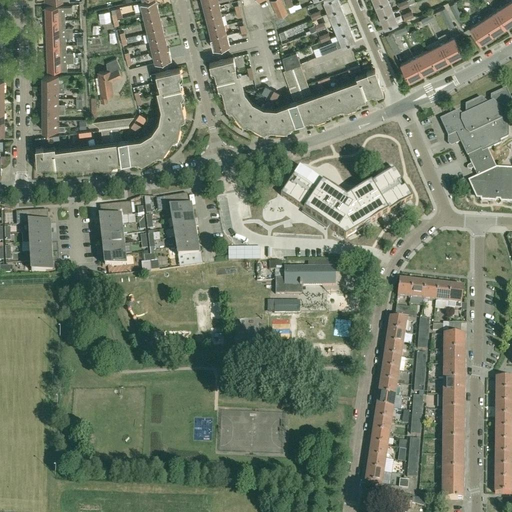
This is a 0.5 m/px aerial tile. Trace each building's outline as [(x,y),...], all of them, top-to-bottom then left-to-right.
[(142,12),(158,8),(156,2),(155,2),(154,0),(148,0),(140,2),(142,12)] [(219,5),(217,0),(201,0),(203,9),(219,5)] [(272,0),(280,16),(287,13),(281,0),(257,0),(258,2),(262,0),(272,0)] [(337,0),(325,0),(323,1),(328,12),(341,7),(337,0)] [(374,5),(379,17),(392,11),(387,0),(374,5)] [(408,5),(408,4),(406,0),(405,0),(398,3),(400,9),(408,5)] [(290,7),(292,12),(304,8),(302,2),(290,7)] [(455,3),(449,5),(454,14),(459,11),(458,9),(455,3)] [(511,10),(507,3),(494,11),(504,27),(511,21),(511,10)] [(121,18),(138,14),(136,4),(119,8),(121,18)] [(221,15),(219,5),(203,9),(206,19),(221,15)] [(71,6),(45,7),(45,20),(65,19),(65,12),(71,11),(71,6)] [(332,24),(345,18),(341,7),(328,12),(332,24)] [(160,18),(158,8),(142,12),(145,22),(160,18)] [(445,8),(440,10),(445,19),(450,17),(445,8)] [(321,16),(321,15),(319,10),(310,15),(312,19),(321,16)] [(397,23),(392,11),(379,17),(384,28),(397,23)] [(404,20),(413,16),(411,11),(402,14),(404,20)] [(459,11),(454,14),(458,23),(463,20),(459,11)] [(504,27),(494,11),(482,19),(492,35),(504,27)] [(423,24),(431,20),(434,18),(432,13),(420,19),(423,24)] [(224,25),(221,15),(206,19),(208,29),(224,25)] [(450,17),(445,19),(449,29),(454,26),(450,17)] [(160,18),(145,22),(147,32),(163,28),(160,18)] [(345,18),(332,24),(337,35),(350,29),(345,18)] [(65,19),(45,20),(46,33),(72,32),(72,27),(65,27),(65,19)] [(469,27),(479,43),(492,35),(482,19),(469,27)] [(326,27),(325,26),(323,21),(314,25),(316,31),(326,27)] [(226,35),(224,25),(208,29),(211,39),(226,35)] [(407,31),(405,26),(394,31),(396,36),(407,31)] [(165,38),(163,28),(147,32),(150,42),(165,38)] [(350,29),(337,35),(339,38),(318,47),(321,55),(355,41),(350,29)] [(414,42),(420,39),(415,30),(410,32),(414,42)] [(72,32),(46,33),(46,45),(66,45),(66,37),(72,37),(72,32)] [(330,38),(330,37),(328,32),(319,36),(321,42),(330,38)] [(229,45),(226,35),(211,39),(210,39),(212,49),(229,45)] [(448,60),(462,53),(454,37),(440,44),(448,60)] [(167,48),(165,38),(150,42),(152,52),(169,48),(169,47),(167,48)] [(448,60),(440,44),(427,51),(435,67),(448,60)] [(66,45),(46,45),(47,58),(73,57),(73,52),(66,52),(66,45)] [(169,48),(152,52),(155,62),(170,59),(169,55),(171,55),(169,48)] [(435,67),(427,51),(413,57),(421,74),(435,67)] [(284,69),(285,70),(300,64),(296,52),(282,57),(284,69)] [(73,57),(47,58),(47,71),(67,70),(67,62),(73,62),(73,57)] [(249,103),(241,92),(237,76),(234,76),(231,66),(235,66),(233,57),(209,63),(210,68),(214,70),(218,86),(221,88),(226,107),(230,108),(242,123),(246,122),(263,131),(266,128),(286,130),(286,129),(288,126),(311,117),(314,119),(325,116),(325,115),(326,112),(341,106),(345,108),(355,105),(355,104),(357,101),(365,98),(364,95),(374,92),(377,93),(377,94),(383,92),(374,68),(366,71),(367,74),(360,77),(361,80),(312,97),(300,64),(285,70),(283,71),(294,104),(276,110),(262,109),(249,103)] [(421,74),(413,57),(400,64),(408,81),(421,74)] [(111,81),(121,76),(118,69),(121,68),(116,58),(106,63),(107,70),(98,71),(101,93),(102,102),(107,101),(106,96),(113,95),(111,81)] [(359,66),(348,70),(349,74),(361,69),(359,66)] [(91,122),(93,123),(98,127),(99,130),(101,130),(103,145),(52,152),(51,149),(43,150),(43,146),(35,147),(36,172),(43,171),(45,168),(56,167),(56,170),(64,169),(67,171),(78,170),(81,167),(96,165),(100,167),(110,166),(113,162),(137,159),(140,162),(157,152),(161,153),(172,137),(176,136),(177,136),(180,117),(184,115),(180,96),(182,93),(178,77),(180,73),(179,68),(155,73),(157,82),(160,81),(163,91),(160,92),(164,108),(161,122),(153,133),(141,140),(121,143),(119,128),(128,127),(128,123),(133,116),(133,117),(92,122),(91,121),(91,122)] [(42,87),(64,87),(64,82),(58,82),(58,76),(41,76),(42,87)] [(329,76),(317,81),(318,84),(330,80),(329,76)] [(265,86),(261,93),(267,96),(270,89),(265,86)] [(42,98),(58,98),(58,92),(64,92),(64,87),(42,87),(42,98)] [(275,100),(279,93),(273,90),(270,97),(275,100)] [(469,166),(471,170),(473,169),(478,180),(470,184),(469,182),(475,197),(476,197),(476,198),(477,198),(477,199),(478,199),(479,199),(481,199),(481,201),(495,202),(496,200),(500,201),(501,202),(511,203),(511,170),(496,169),(487,150),(500,144),(499,142),(508,138),(508,122),(506,122),(506,108),(511,104),(511,103),(511,98),(510,100),(506,90),(491,97),(491,104),(488,105),(481,99),(466,106),(466,116),(463,117),(458,113),(441,121),(450,140),(453,139),(456,145),(460,142),(471,165),(469,166)] [(42,109),(64,109),(64,104),(58,104),(58,98),(42,98),(42,109)] [(42,120),(58,120),(58,114),(64,114),(64,109),(42,109),(42,120)] [(143,123),(146,118),(140,113),(136,118),(143,123)] [(42,131),(64,131),(64,125),(58,125),(58,120),(42,120),(42,131)] [(137,131),(141,126),(135,121),(131,126),(137,131)] [(300,168),(281,197),(345,240),(412,200),(395,171),(346,200),(300,168)] [(250,190),(252,201),(259,200),(257,189),(250,190)] [(158,212),(170,210),(189,207),(187,195),(176,197),(176,198),(173,199),(173,197),(156,200),(158,212)] [(120,217),(132,216),(131,203),(114,205),(114,207),(111,207),(111,206),(100,207),(101,219),(120,217)] [(170,210),(171,220),(192,216),(191,210),(190,210),(189,207),(170,210)] [(48,223),(47,211),(36,212),(36,213),(33,213),(33,212),(16,213),(17,226),(25,225),(29,225),(48,223)] [(193,222),(192,216),(171,220),(173,229),(192,226),(192,223),(193,222)] [(121,227),(120,217),(101,219),(101,222),(100,222),(100,229),(121,227)] [(25,225),(28,225),(29,234),(50,233),(50,227),(48,227),(48,223),(29,225),(25,225)] [(173,229),(175,238),(195,235),(194,229),(193,229),(192,226),(173,229)] [(103,235),(103,238),(122,236),(121,227),(100,229),(101,235),(103,235)] [(50,233),(29,234),(30,244),(49,243),(49,239),(50,239),(50,233)] [(175,238),(176,248),(195,245),(195,242),(196,241),(195,235),(175,238)] [(123,246),(122,236),(103,238),(103,241),(102,241),(102,248),(123,246)] [(49,243),(30,244),(30,253),(51,252),(51,246),(49,246),(49,243)] [(196,248),(195,245),(176,248),(178,258),(201,254),(200,247),(196,248)] [(124,255),(123,246),(102,248),(103,254),(105,254),(105,257),(124,255)] [(260,248),(228,248),(228,261),(260,261),(260,248)] [(51,252),(30,253),(31,263),(50,262),(50,259),(51,259),(51,252)] [(124,255),(105,257),(105,260),(102,261),(102,268),(126,265),(124,255)] [(50,262),(31,263),(31,273),(55,272),(54,265),(50,265),(50,262)] [(155,262),(150,262),(151,272),(159,271),(158,262),(155,262)] [(281,262),(270,262),(270,270),(281,270),(281,262)] [(335,286),(334,268),(285,268),(285,271),(275,271),(275,295),(302,295),(302,286),(335,286)] [(269,287),(270,275),(260,274),(258,286),(269,287)] [(412,282),(399,281),(397,297),(410,299),(412,282)] [(425,284),(412,282),(410,299),(423,300),(425,284)] [(437,285),(425,284),(423,300),(435,301),(437,285)] [(435,301),(448,303),(450,286),(437,285),(435,301)] [(461,309),(461,304),(463,288),(450,286),(448,303),(456,304),(455,308),(461,309)] [(274,302),(274,314),(298,314),(298,302),(274,302)] [(222,304),(223,315),(231,315),(230,303),(222,304)] [(311,308),(315,319),(328,315),(324,303),(311,308)] [(408,316),(409,308),(396,307),(395,315),(408,316)] [(404,334),(406,321),(389,318),(387,331),(404,334)] [(432,332),(447,332),(447,323),(443,323),(443,325),(433,325),(432,332)] [(461,332),(461,323),(447,323),(447,332),(461,332)] [(387,331),(386,344),(402,346),(404,334),(387,331)] [(444,335),(444,350),(464,351),(464,336),(444,335)] [(384,357),(400,359),(402,351),(406,352),(406,347),(402,346),(386,344),(384,357)] [(444,350),(443,365),(464,366),(464,351),(444,350)] [(420,369),(420,377),(419,384),(419,392),(423,392),(426,354),(422,354),(421,361),(416,361),(416,369),(420,369)] [(384,357),(382,369),(399,372),(400,359),(384,357)] [(443,365),(443,380),(464,381),(464,366),(443,365)] [(382,369),(380,382),(397,384),(399,372),(382,369)] [(511,392),(511,379),(496,379),(496,392),(511,392)] [(443,380),(443,395),(464,396),(464,381),(443,380)] [(397,384),(380,382),(378,394),(395,397),(397,384)] [(511,392),(496,392),(495,405),(511,405),(511,392)] [(395,397),(378,394),(376,407),(393,410),(395,397)] [(443,395),(443,410),(463,410),(464,396),(443,395)] [(423,397),(420,396),(418,396),(418,404),(413,404),(412,412),(417,412),(416,420),(412,419),(411,427),(416,427),(415,435),(420,435),(423,397)] [(511,405),(495,405),(495,418),(511,418),(511,416),(511,405)] [(376,407),(374,420),(391,422),(393,410),(376,407)] [(443,410),(443,425),(463,425),(463,410),(443,410)] [(495,418),(495,430),(511,431),(511,418),(495,418)] [(374,420),(372,432),(389,435),(391,422),(374,420)] [(443,425),(443,440),(463,440),(463,425),(443,425)] [(511,431),(495,430),(495,443),(511,443),(511,431)] [(372,432),(372,433),(371,445),(387,447),(389,435),(372,432)] [(414,455),(413,463),(412,470),(412,478),(416,478),(419,440),(415,440),(414,448),(410,447),(409,455),(414,455)] [(443,440),(442,455),(463,455),(463,440),(443,440)] [(495,443),(495,456),(511,456),(511,443),(495,443)] [(371,445),(370,445),(369,458),(385,460),(387,447),(371,445)] [(442,470),(463,470),(463,455),(442,455),(442,470)] [(495,456),(495,469),(511,469),(511,456),(495,456)] [(369,458),(367,470),(383,473),(385,460),(369,458)] [(495,469),(495,481),(511,482),(511,469),(495,469)] [(367,470),(367,471),(365,483),(382,486),(383,473),(367,470)] [(442,470),(442,485),(463,485),(463,470),(442,470)] [(495,481),(495,482),(494,495),(511,495),(511,482),(495,481)] [(442,485),(442,500),(462,500),(463,485),(442,485)] [(410,509),(412,500),(375,495),(374,507),(390,509),(390,504),(400,505),(400,507),(410,509)]
